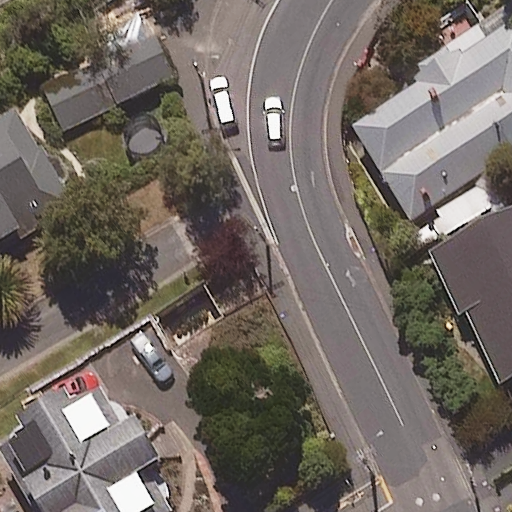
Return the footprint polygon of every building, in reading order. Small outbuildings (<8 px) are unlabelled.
[(511,155),(511,7),(410,71),(419,85),(352,128),(410,220),(511,155)] [(179,76),(157,32),(43,89),(65,133),(179,76)] [(0,120),(0,246),(38,223),(86,193),(30,102),(0,120)] [(511,375),(511,207),(429,247),(494,384),(511,375)] [(222,311),(201,285),(162,317),(184,343),(222,311)] [(84,401),(70,376),(22,404),(33,423),(4,440),(44,508),(37,511),(171,511),(147,469),(172,454),(147,412),(123,426),(103,391),(84,401)]
